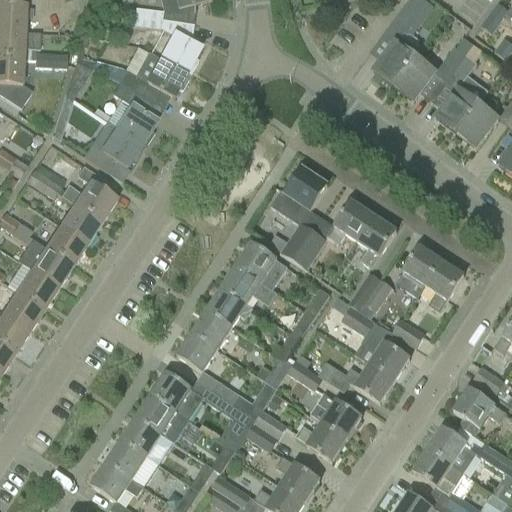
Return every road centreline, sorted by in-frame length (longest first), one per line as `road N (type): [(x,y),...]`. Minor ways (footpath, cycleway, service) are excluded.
road 1 (residential): [(0,453),(228,100),(246,69),(248,40)]
road 2 (residential): [(354,511),(506,280)]
road 3 (residential): [(511,218),(335,102)]
road 4 (residential): [(402,0),(335,102)]
